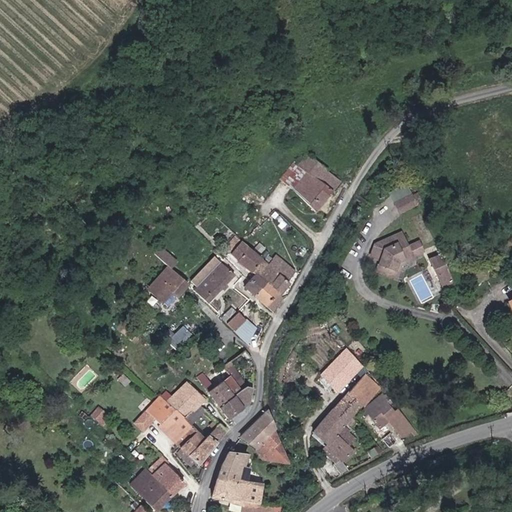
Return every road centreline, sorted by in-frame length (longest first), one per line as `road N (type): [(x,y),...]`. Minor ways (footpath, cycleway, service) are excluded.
road 1 (residential): [(511,88),(443,106),(385,149),(275,327),(258,407),(216,464),(201,511)]
road 2 (tertiary): [(511,423),(420,453),(320,511)]
